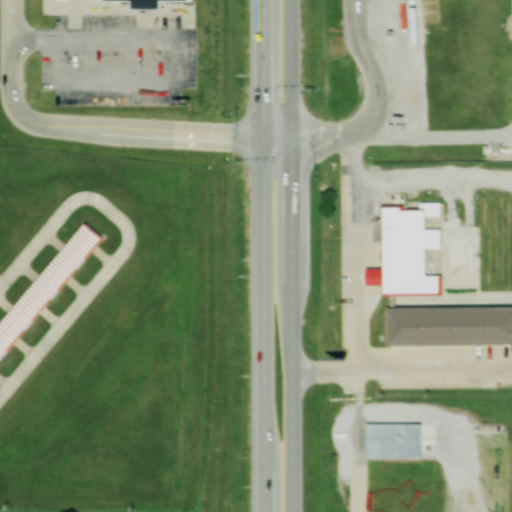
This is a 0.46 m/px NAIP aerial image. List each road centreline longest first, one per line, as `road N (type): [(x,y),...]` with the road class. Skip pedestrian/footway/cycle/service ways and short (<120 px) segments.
road 1 (trunk): [(296,511),(293,0)]
road 2 (trunk): [(264,0),(265,511)]
road 3 (residential): [(12,0),(16,97),(45,124),(295,141)]
road 4 (residential): [(295,141),(345,138),(370,124),(378,108),(378,74),(360,33),(357,0)]
